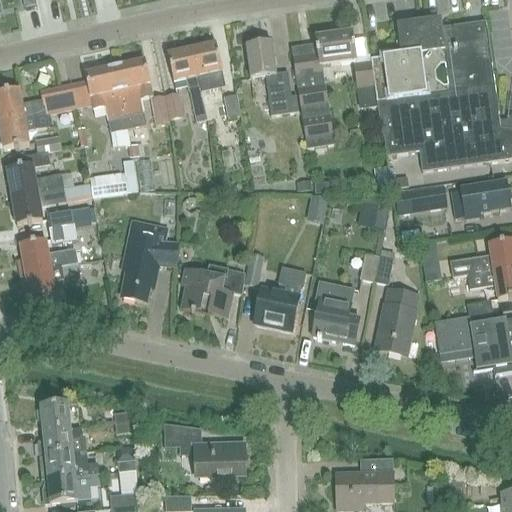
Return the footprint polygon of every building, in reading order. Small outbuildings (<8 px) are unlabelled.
[(499,123),(494,87),(484,25),(440,32),(439,23),(397,30),(402,59),(369,64),(381,141),(383,141),(386,160),(417,156),(420,176),(508,163),(510,162),(511,161),(511,117),(507,117),(506,122),(499,123)] [(360,111),(375,109),(368,60),(355,62),(351,36),(315,41),(316,48),(291,52),(306,151),(332,147),(321,70),(353,65),(360,111)] [(297,98),(290,99),(287,76),(274,78),(270,47),(246,50),(250,82),(264,80),(268,104),(270,121),(300,117),(297,98)] [(215,48),(191,53),(205,124),(219,121),(209,77),(221,75),(215,48)] [(205,124),(191,53),(166,59),(172,85),(185,83),(188,96),(189,95),(196,126),(205,124)] [(144,63),(114,70),(128,132),(146,128),(141,103),(152,101),(144,63)] [(128,132),(114,70),(84,77),(86,85),(73,88),(77,112),(33,119),(36,132),(51,129),(49,118),(91,109),(92,114),(104,111),(110,136),(128,132)] [(0,96),(0,124),(24,121),(33,119),(77,112),(73,88),(40,94),(42,103),(21,107),(18,93),(0,96)] [(169,123),(183,120),(179,97),(165,100),(169,123)] [(241,118),(237,98),(223,101),(227,121),(241,118)] [(156,129),(168,127),(163,102),(151,104),(156,129)] [(28,148),(24,121),(0,124),(0,137),(3,153),(28,148)] [(34,145),(37,157),(60,154),(59,141),(34,145)] [(61,156),(60,154),(37,157),(37,158),(12,163),(14,171),(32,168),(33,172),(50,170),(48,158),(61,156)] [(381,163),(382,184),(395,184),(394,162),(381,163)] [(35,183),(33,172),(32,168),(14,171),(6,173),(11,200),(62,191),(60,178),(35,183)] [(92,203),(127,197),(123,177),(89,182),(92,203)] [(313,193),(311,183),(296,186),(298,196),(313,193)] [(332,197),(331,186),(315,187),(315,197),(332,197)] [(504,186),(460,193),(463,209),(465,222),(479,220),(479,216),(508,211),(507,205),(511,202),(510,194),(505,192),(504,186)] [(394,198),(398,219),(447,211),(443,190),(394,198)] [(65,206),(62,191),(11,200),(16,228),(42,223),(39,210),(65,206)] [(344,223),(339,204),(328,207),(332,226),(344,223)] [(46,221),(48,233),(73,229),(71,216),(46,221)] [(176,249),(166,248),(170,231),(131,223),(121,275),(125,276),(120,301),(146,306),(150,286),(154,287),(158,269),(175,270),(176,249)] [(75,242),(73,229),(48,233),(51,247),(75,242)] [(452,282),(466,280),(511,272),(511,243),(488,248),(490,260),(450,266),(452,282)] [(20,277),(20,278),(75,268),(73,254),(47,258),(45,245),(20,249),(24,276),(20,277)] [(446,266),(443,247),(427,250),(430,269),(446,266)] [(265,260),(251,257),(244,288),(258,291),(265,260)] [(374,287),(379,261),(365,258),(359,284),(374,287)] [(394,264),(379,261),(374,287),(389,290),(394,264)] [(78,282),(75,268),(20,278),(24,277),(26,288),(22,289),(25,309),(39,307),(38,303),(55,300),(52,286),(78,282)] [(233,298),(242,299),(245,278),(228,274),(209,270),(207,278),(191,275),(188,288),(192,289),(186,315),(228,323),(233,298)] [(287,290),(285,297),(261,292),(253,329),(290,336),(298,300),(299,292),(303,293),(307,276),(281,270),(277,288),(287,290)] [(511,300),(511,272),(466,280),(469,294),(494,290),(497,303),(511,300)] [(349,321),(352,309),(354,298),(318,290),(313,314),(316,315),(311,341),(353,349),(358,323),(349,321)] [(405,360),(418,301),(387,294),(376,342),(384,343),(381,355),(405,360)] [(490,304),(466,308),(468,321),(492,317),(490,304)] [(511,322),(494,326),(492,317),(468,321),(434,326),(439,358),(472,352),(474,363),(476,375),(493,372),(494,378),(511,375),(511,322)] [(39,412),(42,436),(69,433),(69,432),(67,409),(39,412)] [(114,418),(115,429),(133,427),(132,416),(114,418)] [(134,437),(133,427),(115,429),(116,438),(134,437)] [(201,434),(163,429),(165,451),(182,451),(183,459),(198,458),(199,480),(244,479),(243,448),(202,450),(201,434)] [(82,431),(69,432),(69,433),(42,436),(43,445),(37,446),(38,460),(87,456),(85,440),(83,440),(82,431)] [(88,468),(87,456),(38,460),(40,475),(46,475),(47,484),(99,479),(98,467),(88,468)] [(395,508),(394,476),(393,476),(393,463),(360,463),(360,477),(335,477),(335,511),(363,511),(364,507),(377,506),(377,509),(395,508)] [(117,466),(118,477),(137,475),(137,474),(136,464),(117,466)] [(100,490),(99,479),(47,484),(47,493),(42,493),(43,509),(77,505),(76,505),(91,503),(90,492),(100,490)] [(464,498),(459,484),(445,489),(450,503),(464,498)] [(136,498),(109,501),(110,511),(129,511),(137,511),(136,498)] [(502,511),(511,511),(511,498),(501,499),(502,511)] [(191,511),(191,500),(165,501),(165,511),(191,511)]
